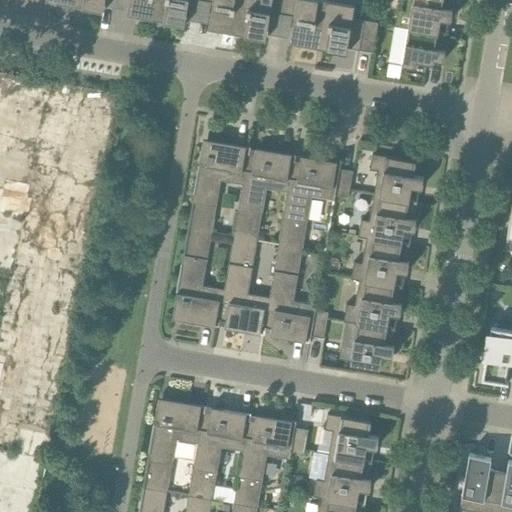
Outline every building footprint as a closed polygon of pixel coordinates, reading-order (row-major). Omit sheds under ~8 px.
[(105,0),(76,0),(75,6),(104,11),(105,0)] [(130,0),(127,15),(156,20),(159,0),(130,0)] [(189,0),(201,2),(201,0),(159,0),(156,20),(185,25),(189,0)] [(209,29),(237,34),(243,0),(201,0),(201,2),(213,4),(209,29)] [(270,14),(282,16),(285,0),(243,0),(237,34),(266,39),(270,14)] [(290,43),(319,48),(327,1),(320,0),(285,0),(282,16),(294,18),(290,43)] [(439,32),(441,19),(451,21),(453,10),(451,10),(452,0),(408,0),(406,12),(398,11),(395,25),(439,32)] [(348,49),(360,51),(365,21),(353,19),(356,6),(327,1),(319,48),(347,53),(348,49)] [(360,51),(373,53),(378,23),(365,21),(360,51)] [(434,64),(434,60),(444,62),(446,51),(444,50),(447,34),(439,32),(395,25),(395,27),(408,29),(402,65),(416,67),(417,61),(434,64)] [(244,185),(250,154),(251,147),(204,139),(188,229),(212,233),(218,196),(214,196),(216,180),(244,185)] [(290,193),(295,161),(296,155),(256,148),(255,155),(250,154),(244,185),(235,237),(257,241),(263,204),(259,204),(262,188),(290,193)] [(409,200),(412,187),(422,188),(424,178),(412,175),(414,161),(373,154),(370,170),(378,171),(374,194),(409,200)] [(280,245),(302,249),(309,212),(304,211),(307,196),(335,201),(336,194),(340,169),(341,163),(325,160),(302,156),(300,162),(295,161),(290,193),(280,245)] [(340,169),(336,194),(349,196),(353,172),(340,169)] [(0,268),(15,271),(30,180),(4,176),(3,183),(0,182),(0,268)] [(367,237),(402,242),(405,229),(415,231),(417,220),(415,219),(418,202),(409,200),(374,194),(370,221),(362,220),(360,228),(359,237),(367,238),(367,237)] [(221,321),(226,290),(198,285),(201,269),(205,270),(212,233),(188,229),(173,319),(220,327),(221,321)] [(266,329),(271,298),(244,293),(246,277),(250,278),(257,241),(235,237),(226,290),(221,321),(226,322),(225,328),(248,332),(265,335),(266,329)] [(351,279),(359,281),(360,279),(395,285),(396,278),(398,271),(408,273),(410,262),(407,262),(410,244),(402,242),(367,237),(367,238),(362,263),(354,262),(353,270),(351,279)] [(311,337),(316,312),(317,306),(289,301),(292,285),(296,286),(302,249),(280,245),(271,298),(266,329),(272,330),(271,336),(310,343),(311,337)] [(344,321),(359,324),(360,322),(388,327),(389,320),(390,313),(400,315),(402,304),(400,304),(403,286),(395,285),(360,279),(359,281),(355,305),(347,304),(345,313),(344,321)] [(316,312),(311,337),(324,339),(329,314),(316,312)] [(396,329),(388,327),(360,322),(359,324),(357,340),(355,339),(350,363),(381,368),(383,355),(393,357),(395,346),(393,346),(396,329)] [(510,363),(511,363),(511,330),(492,327),(483,379),(509,384),(509,382),(507,382),(510,363)] [(199,444),(205,412),(206,406),(159,398),(143,488),(167,492),(173,455),(169,455),(172,439),(199,444)] [(245,452),(250,420),(251,414),(212,407),(210,413),(205,412),(199,444),(190,496),(212,500),(218,463),(214,462),(217,447),(245,452)] [(333,431),(329,454),(365,461),(366,454),(367,447),(377,448),(379,438),(367,435),(369,421),(328,414),(325,430),(333,431)] [(236,504),(257,508),(264,471),(260,470),(262,455),(290,459),(291,453),(295,428),(297,422),(257,415),(256,421),(250,420),(245,452),(236,504)] [(0,446),(0,511),(35,511),(50,421),(23,416),(18,449),(0,446)] [(295,428),(291,453),(304,455),(309,430),(295,428)] [(314,497),(322,498),(322,497),(357,503),(359,496),(360,489),(370,491),(372,480),(370,479),(373,462),(365,461),(329,454),(325,481),(317,480),(315,488),(314,497)] [(460,510),(471,511),(500,511),(507,473),(490,470),(492,458),(470,454),(460,510)] [(500,511),(511,511),(511,461),(509,461),(507,473),(500,511)] [(163,511),(167,492),(143,488),(139,511),(163,511)] [(209,511),(212,500),(190,496),(187,511),(209,511)] [(363,511),(365,504),(357,503),(322,497),(322,498),(319,511),(363,511)]
